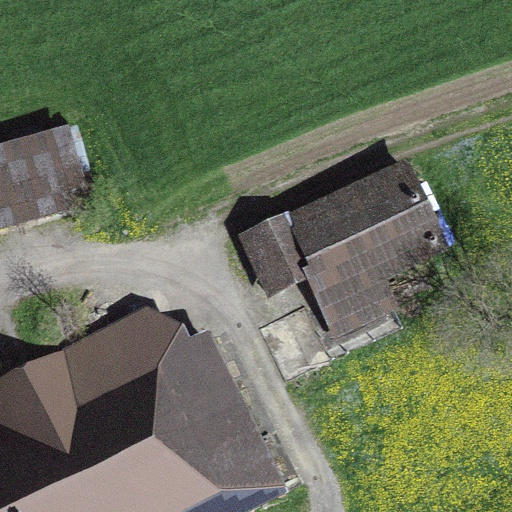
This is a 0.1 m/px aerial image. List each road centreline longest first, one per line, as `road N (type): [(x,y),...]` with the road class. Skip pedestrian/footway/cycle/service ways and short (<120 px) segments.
road 1 (track): [(392,154),(155,252),(0,289)]
road 2 (track): [(193,238),(322,480),(327,511)]
